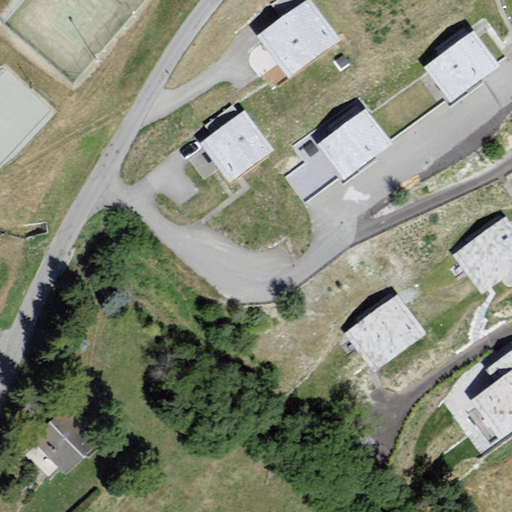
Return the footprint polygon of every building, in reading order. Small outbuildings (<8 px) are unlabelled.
[(317,0),(316,0),(263,41),(296,85),(351,44),(317,0)] [(511,70),(485,35),(434,75),(462,110),(511,71),(511,70)] [(253,113),(208,146),(239,189),(285,157),(253,113)] [(378,114),(328,150),(354,186),(404,149),(378,114)] [(511,227),(505,218),(454,257),(481,293),(511,268),(511,227)] [(396,297),(349,333),(375,367),(422,331),(396,297)] [(469,399),(498,439),(511,429),(511,351),(487,370),(494,381),(469,399)] [(67,412),(37,441),(63,469),(94,440),(67,412)]
